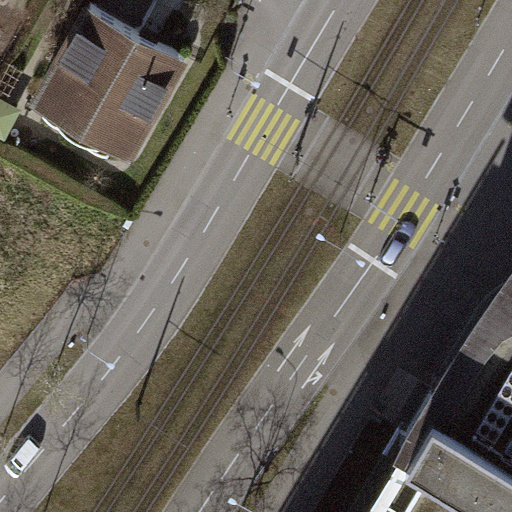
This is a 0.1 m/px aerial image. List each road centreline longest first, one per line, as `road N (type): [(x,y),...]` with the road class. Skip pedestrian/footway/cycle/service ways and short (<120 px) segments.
road 1 (secondary): [(328,23),(145,327),(0,505)]
road 2 (secondary): [(203,511),(473,106)]
